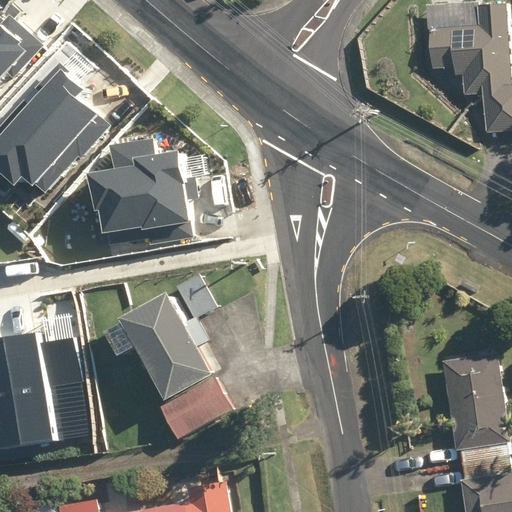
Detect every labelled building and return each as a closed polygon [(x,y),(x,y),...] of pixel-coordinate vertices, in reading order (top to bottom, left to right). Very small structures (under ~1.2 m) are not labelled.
[(487,87),(489,126),(511,123),(511,0),(490,0),(434,5),(435,22),(438,22),(440,61),(462,60),(462,68),(465,68),(467,88),(487,87)] [(0,92),(48,40),(17,12),(6,24),(0,18),(0,92)] [(51,188),(115,118),(89,95),(97,86),(68,60),(0,134),(0,156),(26,181),(34,173),(51,188)] [(110,205),(116,241),(156,234),(157,239),(198,233),(196,217),(199,217),(188,146),(163,151),(160,135),(118,142),(122,166),(100,170),(105,205),(110,205)] [(182,284),(200,316),(222,304),(204,272),(182,284)] [(163,403),(181,436),(236,405),(217,373),(224,370),(178,289),(133,315),(135,319),(116,330),(130,353),(148,343),(177,395),(163,403)] [(19,340),(34,431),(86,421),(79,381),(83,380),(81,365),(77,366),(71,332),(19,340)] [(471,481),(475,511),(511,511),(511,382),(508,353),(453,361),(466,450),(469,449),(473,480),(471,481)] [(112,428),(117,446),(133,443),(129,424),(112,428)] [(191,503),(143,511),(107,511),(105,499),(69,505),(70,511),(236,511),(230,481),(193,488),(196,502),(191,503)]
